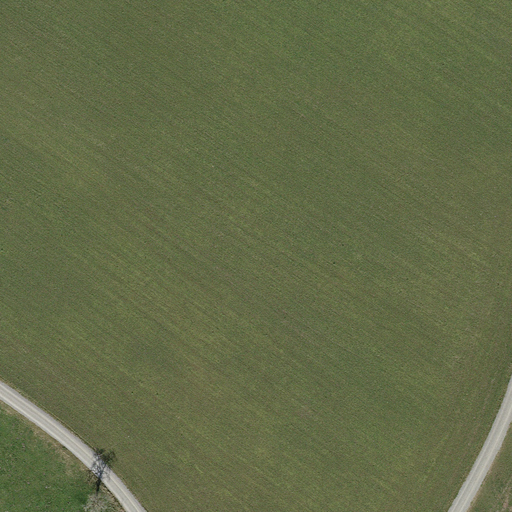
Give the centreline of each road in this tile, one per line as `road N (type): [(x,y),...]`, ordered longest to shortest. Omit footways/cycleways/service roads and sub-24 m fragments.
road 1 (track): [(132,511),(84,451),(0,392)]
road 2 (track): [(511,397),(456,511)]
